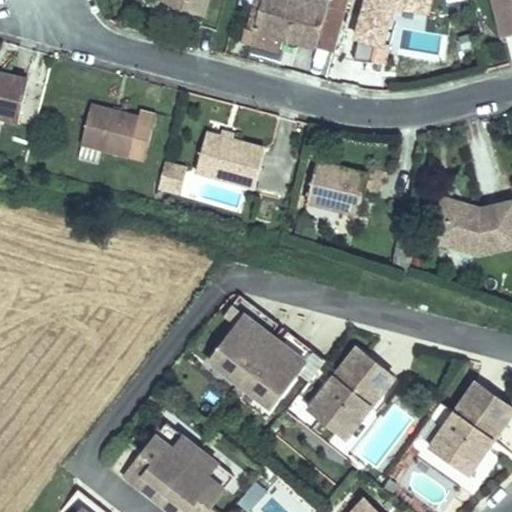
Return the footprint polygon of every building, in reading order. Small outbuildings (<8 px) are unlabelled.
[(213,21),(217,0),(169,0),(167,11),(213,21)] [(276,0),(268,33),(327,48),(339,0),(276,0)] [(437,14),(439,0),(376,0),(367,41),(369,41),(368,45),(365,64),(383,65),(386,46),(394,48),(403,10),(437,14)] [(0,116),(18,121),(29,77),(5,71),(3,81),(0,80),(0,116)] [(146,124),(100,112),(85,166),(107,172),(111,157),(152,168),(165,119),(149,115),(146,124)] [(271,155),(213,138),(202,177),(260,193),(271,155)] [(373,181),(323,168),(313,209),(363,222),(373,181)] [(186,202),(190,178),(170,174),(166,198),(186,202)] [(511,208),(488,210),(453,196),(435,240),(478,259),(511,255),(511,208)] [(234,323),(249,302),(237,293),(221,314),(234,323)] [(296,368),(312,347),(285,328),(279,337),(273,345),(263,338),(269,331),(276,321),(249,302),(234,323),(208,360),(270,404),(296,368)] [(273,345),(279,337),(269,331),(263,338),(273,345)] [(370,402),(393,372),(354,343),(308,405),(346,434),(364,411),(360,408),(367,399),(370,402)] [(309,377),(324,356),(312,347),(296,368),(309,377)] [(494,431),(511,404),(511,398),(475,374),(430,440),(471,467),(488,441),(484,438),(490,429),(494,431)] [(364,411),(370,402),(367,399),(360,408),(364,411)] [(194,511),(207,511),(236,474),(167,422),(133,467),(145,476),(138,485),(173,511),(188,511),(191,509),(194,511)] [(488,441),(494,431),(490,429),(484,438),(488,441)] [(138,485),(145,476),(133,467),(126,476),(138,485)] [(65,511),(83,511),(92,500),(80,491),(65,511)] [(386,511),(366,494),(349,511),(386,511)] [(107,511),(92,500),(83,511),(107,511)]
